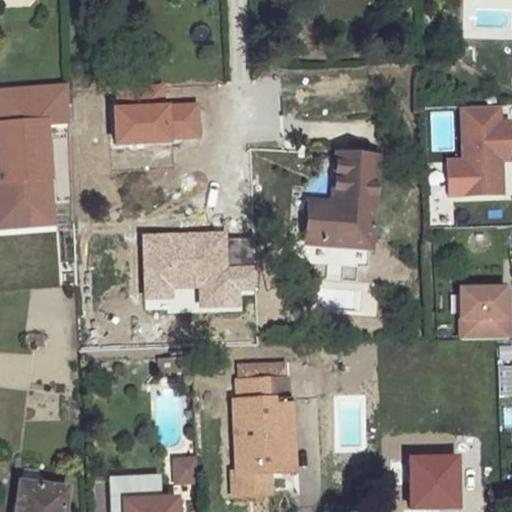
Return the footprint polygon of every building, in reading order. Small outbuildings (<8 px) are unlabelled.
[(0,180),(0,200),(12,200),(13,220),(54,217),(48,124),(71,123),(69,85),(0,89),(0,136),(2,165),(4,165),(5,180),(0,180)] [(100,144),(144,141),(146,166),(181,163),(179,139),(196,138),(193,101),(97,108),(100,144)] [(507,191),(507,157),(511,157),(511,118),(506,119),(506,103),(468,104),(468,164),(469,192),(507,191)] [(307,203),(303,241),(369,246),(375,161),(335,156),(332,206),(307,203)] [(469,192),(468,164),(459,164),(459,192),(469,192)] [(12,200),(0,200),(0,227),(54,224),(54,217),(13,220),(12,200)] [(251,233),(140,237),(142,301),(253,297),(251,233)] [(458,288),(459,341),(507,340),(506,318),(502,318),(501,287),(458,288)] [(245,374),(265,373),(264,360),(243,360),(245,374)] [(265,373),(289,370),(287,360),(264,360),(265,373)] [(286,390),(293,390),(291,372),(289,370),(265,373),(273,463),(294,461),(294,438),(287,438),(284,396),(287,396),(286,390)] [(273,463),(265,373),(245,374),(242,374),(243,394),(238,393),(242,466),(235,468),(238,492),(275,486),(273,463)] [(297,390),(293,390),(286,390),(287,396),(284,396),(287,438),(294,438),(294,461),(299,461),(297,390)] [(455,455),(405,458),(408,511),(458,509),(455,455)] [(170,458),(170,485),(196,485),(196,458),(170,458)] [(71,511),(74,486),(25,481),(22,511),(71,511)] [(175,511),(175,497),(134,498),(133,511),(175,511)]
